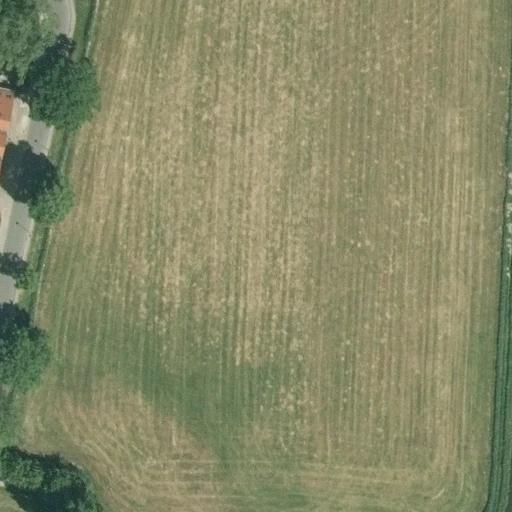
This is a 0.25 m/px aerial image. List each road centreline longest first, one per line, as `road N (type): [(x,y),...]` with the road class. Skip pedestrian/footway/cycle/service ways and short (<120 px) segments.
road 1 (residential): [(31,159),(55,44),(54,0)]
road 2 (residential): [(0,313),(31,159)]
